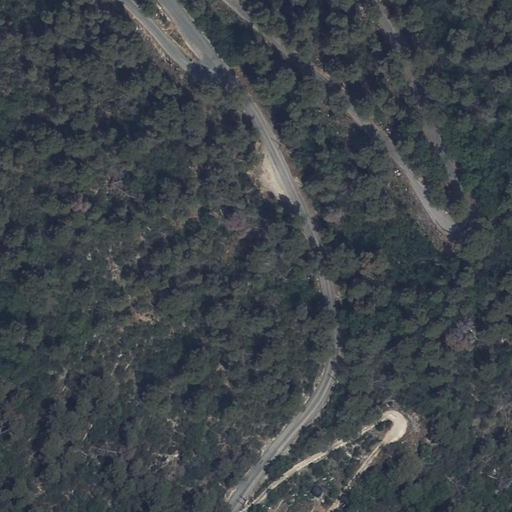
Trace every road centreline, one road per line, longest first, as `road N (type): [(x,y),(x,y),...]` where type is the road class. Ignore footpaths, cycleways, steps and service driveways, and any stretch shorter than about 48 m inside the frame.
road 1 (residential): [(221,0),(368,126),(445,239),(459,240),(468,226),(462,204),(371,0)]
road 2 (tertiary): [(217,69),(299,204),(330,282),(336,326),(335,358),(314,405),(231,511)]
road 3 (residential): [(122,0),(188,68),(217,69)]
